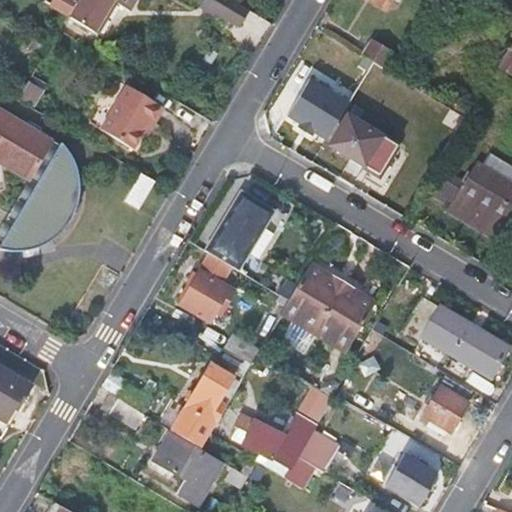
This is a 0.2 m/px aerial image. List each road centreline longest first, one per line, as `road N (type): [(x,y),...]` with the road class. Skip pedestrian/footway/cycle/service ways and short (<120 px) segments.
road 1 (residential): [(227,136),(511,306)]
road 2 (residential): [(82,373),(227,136)]
road 3 (residential): [(0,511),(82,373)]
road 4 (residential): [(227,136),(308,0)]
